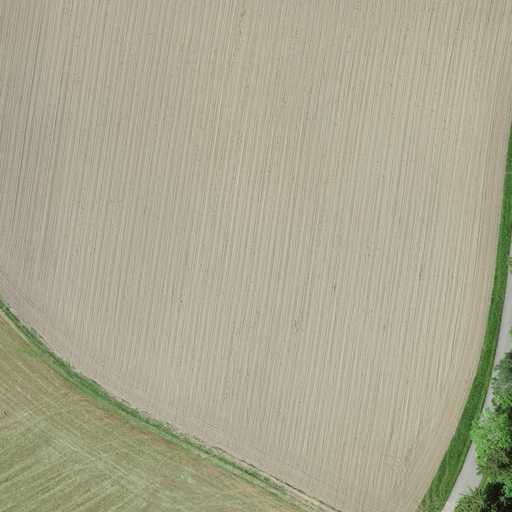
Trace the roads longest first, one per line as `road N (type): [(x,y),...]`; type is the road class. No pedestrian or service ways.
road 1 (track): [(325,511),(83,388),(0,307)]
road 2 (unclassified): [(511,331),(486,441),(456,511)]
